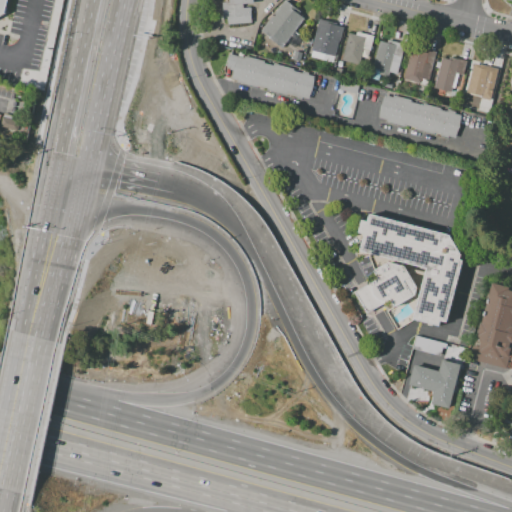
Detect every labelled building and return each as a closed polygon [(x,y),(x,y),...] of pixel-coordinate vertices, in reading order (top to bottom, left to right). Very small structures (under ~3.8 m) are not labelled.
[(0,0),(8,0),(5,12),(0,14),(0,0)] [(227,25),(227,18),(223,18),(222,3),(229,2),(229,0),(252,0),(253,3),(242,4),(243,8),(249,8),(250,23),(227,25)] [(284,45),(262,29),(283,0),(300,12),(298,15),(303,19),(294,31),(300,36),(294,44),(288,39),(284,45)] [(343,25),(336,56),(311,50),(312,46),(308,45),(310,37),(314,38),(319,19),(343,25)] [(373,36),(370,51),(363,49),(359,65),(341,61),(348,33),(356,35),(356,32),(373,36)] [(379,41),(387,43),(387,40),(404,44),(397,73),(373,67),(379,41)] [(403,79),(411,46),(436,52),(428,85),(403,79)] [(229,55),(243,58),(244,56),(264,61),(264,63),(273,66),(273,64),(294,69),(293,71),(301,73),(302,71),(308,73),(308,75),(314,76),(308,99),(302,97),(302,100),(296,98),(297,96),(287,94),(287,96),(266,91),(267,88),(231,80),(234,71),(225,69),(229,55)] [(434,88),(441,58),(448,59),(449,57),(466,61),(463,75),(458,74),(454,89),(452,88),(451,93),(434,88)] [(474,63),(498,69),(491,100),(482,98),(482,96),(466,92),(474,63)] [(342,80),(359,85),(356,94),(339,90),(342,80)] [(384,95),(392,98),(393,96),(411,101),(411,102),(422,105),(422,103),(441,108),(440,110),(446,112),(447,109),(455,112),(454,114),(462,116),(456,138),(449,136),(448,138),(440,136),(441,134),(435,133),(434,135),(416,130),(416,128),(405,125),(404,128),(385,123),(386,120),(378,118),(384,95)] [(19,120),(2,115),(0,122),(0,125),(16,130),(19,120)] [(368,213),(445,233),(448,234),(460,254),(458,259),(462,260),(445,322),(439,321),(438,326),(411,319),(425,268),(358,251),(363,234),(357,232),(360,219),(366,221),(368,213)] [(387,261),(403,265),(416,287),(414,295),(393,306),(389,299),(383,301),(373,296),(370,288),(372,280),(377,278),(372,270),(387,261)] [(511,349),(511,343),(510,347),(511,347),(506,369),(471,360),(475,346),(479,347),(480,344),(476,342),(481,323),(482,323),(492,283),(510,287),(509,290),(511,290),(511,353),(511,349)] [(449,408),(430,403),(433,392),(409,385),(406,395),(399,393),(415,336),(446,344),(442,359),(445,359),(445,360),(461,364),(449,408)]
